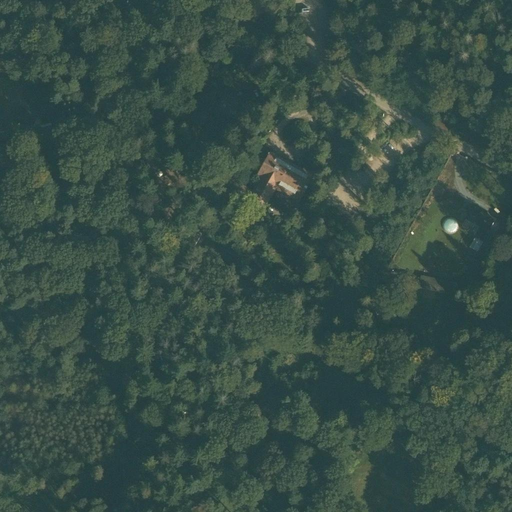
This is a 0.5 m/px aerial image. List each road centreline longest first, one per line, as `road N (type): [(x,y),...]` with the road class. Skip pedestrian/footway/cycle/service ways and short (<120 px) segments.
road 1 (unclassified): [(122,511),(129,469),(117,212),(134,40),(156,0)]
road 2 (residential): [(189,0),(511,172)]
